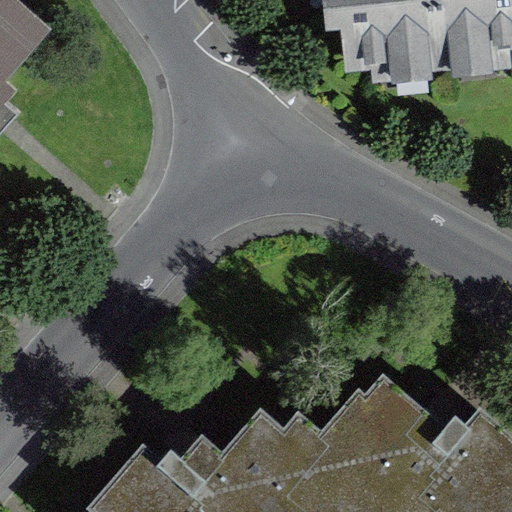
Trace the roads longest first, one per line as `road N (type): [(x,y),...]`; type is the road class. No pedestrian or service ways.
road 1 (residential): [(0,433),(256,143)]
road 2 (residential): [(256,143),(511,284)]
road 3 (residential): [(256,143),(148,0)]
